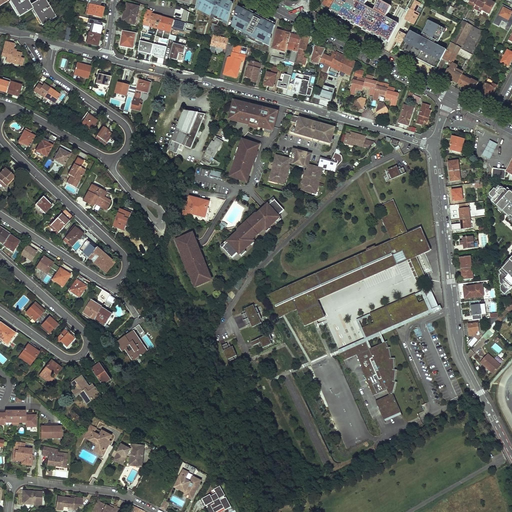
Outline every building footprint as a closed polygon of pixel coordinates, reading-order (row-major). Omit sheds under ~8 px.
[(0,0),(0,6),(9,1),(19,17),(32,9),(42,25),(55,18),(44,0),(39,0),(30,6),(26,0),(0,0)] [(228,24),(233,3),(227,0),(198,0),(197,9),(228,24)] [(324,0),(322,4),(331,8),(335,0),(324,0)] [(351,0),(351,1),(348,0),(335,0),(330,12),(389,41),(397,25),(385,19),(392,5),(381,0),(378,0),(373,10),(364,5),(366,0),(351,0)] [(487,0),(478,0),(476,4),(474,9),(481,13),(482,11),(487,0)] [(494,3),(487,0),(482,11),(481,13),(487,16),(489,14),(494,3)] [(420,4),(414,1),(404,20),(413,25),(419,14),(416,12),(420,4)] [(89,4),(87,14),(91,14),(90,16),(101,18),(103,8),(99,7),(89,4)] [(128,4),(123,21),(134,25),(140,7),(128,4)] [(508,8),(503,5),(492,23),(498,27),(501,21),(506,23),(508,23),(505,28),(509,30),(511,25),(511,14),(511,13),(507,10),(508,8)] [(269,47),(276,27),(237,7),(232,28),(269,47)] [(147,10),(143,24),(149,26),(150,23),(158,25),(158,29),(171,32),(172,28),(174,20),(153,14),(153,12),(147,10)] [(187,14),(183,12),(180,22),(174,20),(172,28),(192,32),(193,24),(185,23),(187,14)] [(452,18),(451,19),(457,23),(458,20),(449,15),(448,16),(452,18)] [(400,49),(437,69),(446,53),(444,52),(445,49),(437,45),(446,29),(428,20),(419,36),(410,31),(400,49)] [(434,76),(438,78),(440,74),(458,84),(462,76),(479,43),(484,33),(474,27),(466,23),(462,21),(447,50),(446,53),(441,62),(437,69),(434,76)] [(91,25),(89,33),(100,36),(102,26),(94,24),(93,25),(91,25)] [(486,30),(475,24),(474,27),(484,33),(486,30)] [(288,48),(291,34),(278,30),(273,48),(286,52),(288,48)] [(123,32),(121,46),(134,49),(136,34),(123,32)] [(306,65),(309,56),(305,55),(310,35),(304,32),(302,37),(295,63),(306,65)] [(100,36),(89,33),(87,45),(95,46),(96,46),(97,45),(98,44),(100,36)] [(291,34),(288,48),(292,49),(292,50),(294,51),(292,62),(295,63),(302,37),(291,34)] [(224,49),(223,54),(225,55),(229,40),(214,37),(212,46),(224,49)] [(167,47),(141,41),(138,52),(164,58),(167,47)] [(15,46),(6,43),(2,57),(8,58),(7,62),(22,67),(24,61),(20,59),(22,55),(16,53),(13,52),(14,48),(15,46)] [(186,46),(173,43),(170,59),(178,60),(179,53),(180,52),(184,53),(186,46)] [(247,56),(239,54),(241,47),(236,46),(232,58),(231,58),(229,59),(226,68),(228,68),(228,70),(226,69),(225,75),(236,77),(238,76),(239,72),(238,70),(239,65),(241,64),(242,60),(245,61),(246,57),(247,56)] [(324,54),(326,49),(316,47),(312,62),(319,64),(320,62),(324,54)] [(511,59),(511,52),(507,50),(501,63),(508,66),(511,59)] [(324,54),(320,62),(326,64),(324,72),(328,73),(331,67),(337,52),(334,51),(331,57),(324,54)] [(337,52),(331,67),(341,71),(347,57),(337,52)] [(283,66),(284,60),(272,57),(270,63),(283,66)] [(341,71),(351,75),(356,62),(347,57),(341,71)] [(262,65),(251,62),(248,71),(247,71),(245,77),(249,78),(253,80),(252,82),(257,83),(262,65)] [(88,79),(91,68),(76,64),(74,75),(88,79)] [(362,78),(364,72),(357,70),(354,77),(357,77),(357,81),(353,80),(350,91),(355,93),(356,89),(357,88),(364,89),(364,87),(365,85),(366,79),(362,78)] [(108,87),(111,77),(105,76),(106,73),(98,71),(95,83),(108,87)] [(271,74),(268,73),(264,85),(274,87),(277,75),(271,74)] [(287,90),(291,76),(281,73),(277,87),(287,90)] [(299,93),(304,75),(297,73),(295,85),(289,83),(287,90),(293,91),(293,92),(296,93),(297,93),(299,93)] [(311,77),(304,75),(299,93),(299,94),(306,95),(306,94),(311,96),(313,89),(308,88),(311,77)] [(373,81),(374,77),(367,75),(366,79),(365,85),(371,87),(370,89),(369,92),(375,94),(378,82),(373,81)] [(467,89),(471,81),(462,76),(458,84),(467,89)] [(9,83),(9,80),(2,78),(1,82),(0,81),(0,91),(6,93),(9,83)] [(146,81),(139,80),(137,90),(139,91),(141,91),(148,93),(152,81),(147,79),(146,81)] [(471,81),(467,89),(474,92),(478,83),(472,80),(471,81)] [(40,82),(34,91),(44,98),(50,89),(40,82)] [(127,96),(131,83),(127,82),(126,85),(118,83),(116,93),(127,96)] [(389,85),(378,82),(375,94),(374,96),(374,98),(379,99),(380,95),(380,94),(387,95),(389,87),(389,85)] [(9,83),(6,93),(18,97),(21,86),(9,83)] [(492,86),(486,84),(481,94),(490,99),(497,86),(493,84),(492,86)] [(334,88),(325,85),(321,97),(331,100),(334,88)] [(386,97),(392,99),(392,101),(391,105),(396,106),(399,94),(395,93),(395,89),(389,87),(387,95),(386,97)] [(61,96),(50,89),(44,98),(48,101),(49,100),(55,105),(61,96)] [(358,99),(362,106),(365,104),(366,98),(361,97),(358,99)] [(137,99),(134,99),(132,108),(140,111),(142,105),(140,104),(141,100),(137,99)] [(362,106),(358,99),(355,101),(354,106),(359,108),(362,106)] [(387,108),(384,104),(385,103),(379,102),(378,108),(380,111),(387,108)] [(242,104),(237,103),(236,106),(233,105),(230,118),(233,118),(232,121),(250,126),(253,127),(253,126),(259,127),(259,125),(262,126),(263,124),(266,124),(265,129),(272,131),(275,116),(274,115),(275,112),(267,110),(263,110),(263,109),(262,109),(255,107),(255,108),(249,107),(250,106),(242,104)] [(432,106),(426,104),(419,123),(424,125),(425,122),(428,123),(433,110),(431,110),(432,106)] [(415,110),(406,106),(400,122),(409,125),(415,110)] [(206,115),(184,111),(168,150),(177,154),(181,146),(192,150),(206,115)] [(90,133),(97,122),(87,114),(79,126),(90,133)] [(313,127),(311,126),(312,124),(312,122),(302,119),(301,119),(300,119),(299,120),(298,120),(298,121),(296,124),(298,124),(297,128),(293,127),(290,132),(331,144),(335,129),(317,123),(317,126),(313,125),(313,127)] [(39,129),(33,125),(30,132),(24,129),(18,142),(29,148),(39,129)] [(106,130),(103,127),(95,139),(105,145),(112,135),(106,130)] [(350,135),(346,134),(344,143),(348,144),(349,143),(354,144),(363,146),(364,144),(365,140),(366,137),(350,133),(350,135)] [(57,139),(51,135),(48,142),(42,139),(35,154),(40,157),(41,155),(47,158),(57,139)] [(450,145),(452,146),(450,151),(460,154),(464,140),(453,137),(450,145)] [(223,142),(217,139),(214,143),(212,142),(202,160),(210,164),(223,142)] [(234,178),(243,182),(244,178),(248,179),(250,175),(249,175),(252,166),(252,165),(252,164),(251,164),(252,162),(253,162),(254,159),(255,160),(258,154),(256,153),(259,146),(246,141),(245,144),(244,144),(242,149),(240,148),(240,149),(238,154),(238,155),(238,156),(237,158),(236,162),(233,170),(231,173),(235,175),(234,178)] [(498,145),(491,141),(486,149),(483,156),(490,160),(493,153),(498,145)] [(74,148),(68,145),(64,152),(59,150),(53,161),(64,167),(74,148)] [(276,158),(275,162),(278,163),(277,166),(274,165),(270,179),(273,180),(272,182),(273,182),(284,185),(285,179),(287,179),(290,166),(289,166),(290,164),(306,168),(308,162),(306,161),(307,156),(307,153),(305,153),(305,154),(303,154),(304,152),(294,150),(291,160),(280,157),(279,157),(279,158),(276,158)] [(87,156),(80,152),(68,176),(69,177),(66,184),(75,188),(88,164),(83,162),(87,156)] [(332,161),(338,163),(341,156),(335,154),(332,161)] [(323,169),(335,173),(338,163),(332,161),(322,159),(319,168),(323,169)] [(0,183),(5,188),(14,178),(9,174),(17,165),(12,161),(0,173),(0,183)] [(450,172),(459,171),(458,161),(448,162),(450,172)] [(319,168),(308,165),(307,168),(307,171),(306,171),(302,185),(303,185),(302,191),(312,194),(313,194),(314,192),(317,193),(320,179),(317,178),(318,175),(321,176),(323,169),(319,168)] [(397,167),(388,171),(389,174),(387,175),(390,181),(406,174),(403,168),(398,170),(397,167)] [(493,169),(492,178),(505,180),(506,171),(493,169)] [(222,173),(210,170),(210,173),(209,173),(208,177),(221,180),(222,176),(221,176),(222,173)] [(451,181),(460,180),(459,171),(450,172),(451,181)] [(106,194),(92,186),(84,201),(93,206),(96,201),(97,202),(96,205),(105,210),(110,202),(103,198),(106,194)] [(511,194),(506,190),(505,192),(502,189),(499,189),(496,193),(493,191),(488,196),(489,198),(492,201),(491,203),(499,210),(500,209),(503,212),(503,213),(509,219),(510,218),(511,219),(511,194)] [(462,190),(452,191),(453,201),(463,200),(462,190)] [(209,202),(189,197),(184,215),(190,217),(190,215),(205,218),(209,202)] [(43,198),(35,206),(45,214),(53,205),(48,200),(46,201),(43,198)] [(225,246),(223,248),(232,258),(238,253),(239,254),(244,250),(248,247),(248,246),(251,244),(250,243),(253,240),(252,239),(264,229),(264,230),(268,227),(268,228),(271,225),(271,226),(272,225),(271,225),(275,222),(280,217),(278,216),(284,210),(275,200),(273,202),(269,204),(268,205),(264,208),(262,210),(262,211),(260,213),(259,214),(260,215),(258,217),(257,217),(256,217),(254,218),(250,222),(251,222),(247,226),(247,225),(243,229),(241,231),(241,232),(241,233),(239,234),(238,233),(237,234),(234,237),(234,236),(231,239),(228,242),(227,243),(224,246),(225,246)] [(391,241),(270,295),(280,316),(296,309),(305,328),(326,318),(317,300),(397,265),(393,256),(403,252),(407,260),(417,283),(420,282),(426,279),(416,256),(428,250),(424,242),(426,241),(425,238),(423,239),(418,229),(412,232),(412,231),(406,233),(392,201),(382,205),(387,215),(381,218),(391,241)] [(461,219),(470,218),(470,213),(471,212),(470,208),(460,210),(461,219)] [(121,209),(113,226),(125,231),(127,226),(130,227),(132,223),(129,221),(132,214),(129,212),(129,211),(125,209),(124,210),(121,209)] [(59,232),(73,218),(65,210),(50,226),(55,231),(56,230),(59,232)] [(253,217),(241,227),(243,229),(247,225),(247,226),(251,222),(250,222),(254,218),(253,217)] [(472,224),(471,224),(470,218),(461,219),(462,230),(473,228),(472,224)] [(72,246),(82,235),(74,227),(65,238),(69,242),(68,243),(72,246)] [(0,241),(3,243),(9,234),(0,228),(0,238),(1,239),(0,239),(0,241)] [(3,243),(3,245),(13,252),(19,241),(9,234),(3,243)] [(191,239),(189,235),(179,239),(180,243),(177,244),(179,248),(182,255),(183,254),(184,257),(182,258),(182,259),(184,264),(186,269),(187,270),(189,269),(190,272),(189,273),(192,279),(191,280),(193,284),(196,282),(198,286),(208,282),(206,278),(210,277),(208,273),(205,266),(205,264),(204,264),(204,263),(203,263),(202,263),(202,262),(201,258),(202,257),(201,256),(199,250),(198,248),(195,241),(196,241),(194,238),(191,239)] [(461,245),(464,245),(464,249),(475,249),(474,237),(461,237),(461,245)] [(69,242),(65,238),(62,240),(71,247),(72,246),(68,243),(69,242)] [(89,258),(97,248),(88,240),(79,249),(89,258)] [(39,249),(28,242),(20,255),(31,262),(39,249)] [(97,248),(89,258),(94,263),(95,262),(98,265),(99,265),(106,271),(110,267),(110,266),(112,263),(106,257),(107,257),(97,248)] [(407,260),(403,252),(393,256),(397,265),(407,260)] [(45,253),(36,267),(46,274),(55,260),(45,253)] [(470,256),(460,258),(461,269),(472,268),(470,256)] [(504,293),(508,296),(511,292),(511,293),(511,292),(511,260),(511,261),(511,262),(509,265),(501,273),(503,275),(501,277),(503,285),(504,286),(503,288),(504,293)] [(62,264),(52,280),(62,287),(70,275),(63,271),(66,266),(62,264)] [(472,268),(461,269),(463,280),(473,279),(472,268)] [(79,274),(66,294),(68,294),(70,291),(80,297),(87,286),(80,281),(82,277),(79,274)] [(420,282),(417,283),(425,301),(430,311),(367,339),(363,329),(374,324),(370,315),(357,321),(366,342),(368,342),(434,313),(440,311),(440,310),(442,309),(440,306),(439,307),(430,288),(424,291),(420,282)] [(465,288),(466,293),(464,293),(465,299),(484,297),(482,285),(465,288)] [(110,294),(104,291),(100,297),(107,301),(107,300),(109,298),(107,297),(110,294)] [(430,311),(425,301),(419,304),(415,294),(370,314),(370,315),(374,324),(363,329),(367,339),(430,311)] [(280,316),(270,295),(268,296),(278,320),(281,319),(280,316)] [(117,300),(110,296),(109,298),(107,300),(114,305),(117,300)] [(102,307),(103,307),(92,301),(84,313),(94,320),(102,307)] [(35,322),(44,313),(35,304),(26,313),(35,322)] [(472,306),(473,310),(472,310),(472,316),(482,315),(481,305),(472,306)] [(253,306),(244,310),(246,314),(241,316),(246,327),(251,325),(253,329),(262,325),(260,321),(262,320),(257,309),(255,310),(253,306)] [(110,313),(110,312),(103,308),(102,307),(94,320),(105,327),(111,317),(112,314),(110,313)] [(51,334),(58,326),(49,318),(42,326),(51,334)] [(2,342),(10,330),(0,323),(0,339),(2,341),(2,342)] [(478,324),(468,325),(470,336),(477,335),(476,332),(479,332),(478,324)] [(140,334),(144,332),(139,325),(135,327),(140,334)] [(492,326),(482,335),(486,340),(497,331),(492,326)] [(76,337),(66,327),(63,330),(65,331),(57,339),(67,347),(76,337)] [(10,330),(2,342),(7,346),(15,334),(10,330)] [(130,349),(138,343),(137,341),(138,340),(133,333),(116,345),(121,352),(125,350),(125,349),(129,346),(130,349)] [(15,334),(7,346),(9,347),(17,335),(15,334)] [(270,335),(254,342),(256,346),(261,344),(263,349),(272,345),(271,341),(272,340),(270,335)] [(29,342),(18,357),(29,365),(38,353),(34,350),(35,347),(29,342)] [(138,343),(145,353),(147,352),(139,342),(138,343)] [(371,349),(368,342),(366,342),(344,352),(347,360),(357,356),(362,368),(361,368),(374,397),(387,391),(390,396),(376,402),(384,421),(401,413),(393,394),(396,383),(395,382),(396,370),(394,370),(394,359),(391,359),(389,348),(388,349),(385,343),(371,349)] [(138,343),(130,349),(132,352),(127,355),(132,362),(145,353),(138,343)] [(495,343),(492,347),(499,353),(502,349),(495,343)] [(226,344),(221,347),(227,363),(233,360),(232,358),(236,357),(232,348),(228,349),(226,344)] [(487,355),(480,363),(492,375),(500,366),(487,355)] [(60,369),(50,361),(39,375),(49,383),(53,378),(49,375),(52,372),(55,375),(60,369)] [(92,369),(103,386),(111,380),(100,363),(92,369)] [(91,390),(81,376),(72,383),(76,389),(72,391),(76,396),(81,393),(88,403),(100,396),(95,388),(91,390)] [(0,422),(4,422),(11,422),(17,422),(24,422),(24,424),(35,425),(35,417),(31,417),(31,415),(31,413),(24,413),(25,411),(0,411),(0,422)] [(44,429),(40,429),(40,436),(50,436),(61,436),(61,429),(58,429),(58,427),(58,425),(43,425),(44,427),(44,429)] [(93,452),(103,457),(112,441),(110,440),(112,436),(90,425),(83,438),(96,445),(93,452)] [(31,455),(32,449),(24,448),(25,443),(15,442),(14,447),(19,448),(18,452),(16,451),(15,458),(13,458),(12,460),(20,461),(20,459),(24,460),(24,463),(30,463),(31,455)] [(57,450),(43,447),(41,455),(49,457),(49,459),(47,459),(46,465),(56,467),(57,465),(65,467),(67,455),(57,453),(57,450)] [(141,463),(143,449),(130,447),(130,451),(127,451),(122,448),(118,455),(117,455),(113,463),(121,467),(127,456),(129,457),(128,466),(135,467),(135,462),(141,463)] [(33,455),(31,455),(30,463),(24,463),(24,460),(20,459),(20,461),(19,464),(32,466),(33,455)] [(189,473),(183,470),(175,486),(186,491),(194,495),(198,485),(200,480),(193,476),(190,482),(185,479),(189,473)] [(225,495),(220,486),(214,489),(216,493),(211,496),(210,494),(202,499),(206,506),(207,505),(208,507),(206,508),(208,511),(216,511),(224,508),(226,510),(232,506),(226,497),(225,497),(224,496),(225,495)] [(41,502),(42,492),(23,491),(23,504),(32,504),(32,502),(41,502)] [(64,497),(57,496),(55,509),(62,510),(62,506),(68,507),(72,508),(72,504),(77,504),(77,506),(81,507),(82,498),(70,497),(70,498),(67,498),(66,499),(64,499),(64,497)] [(117,511),(119,509),(113,506),(112,508),(109,507),(97,501),(93,510),(96,511),(117,511)]
